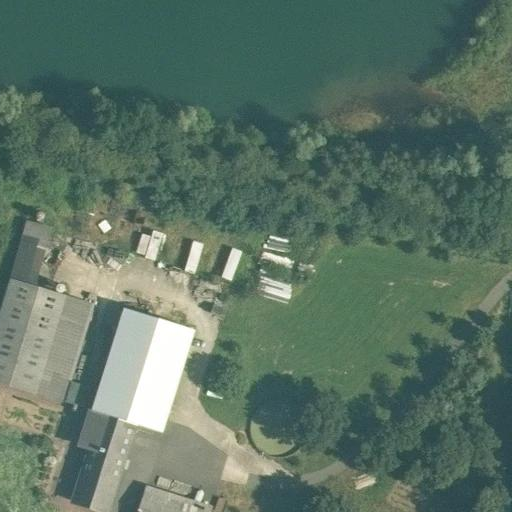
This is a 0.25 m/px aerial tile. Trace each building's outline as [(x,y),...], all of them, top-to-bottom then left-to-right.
[(39,240),(24,235),(10,281),(26,285),(39,240)] [(185,268),(198,272),(207,243),(194,239),(185,268)] [(235,281),(245,250),(231,246),(222,277),(235,281)] [(26,285),(10,281),(0,315),(0,383),(93,411),(97,396),(69,388),(94,306),(26,285)] [(190,308),(143,293),(137,313),(183,327),(190,308)] [(137,313),(125,309),(97,396),(93,411),(92,412),(112,418),(134,425),(162,433),(195,331),(183,327),(137,313)] [(306,441),(308,429),(305,418),(299,409),(290,403),(278,401),(267,403),(258,410),(252,419),(250,430),(252,441),(259,450),(268,457),(279,459),(290,456),(299,450),(306,441)] [(112,418),(92,412),(78,456),(88,459),(74,502),(105,511),(106,511),(126,451),(104,444),(112,418)] [(134,425),(112,418),(104,444),(126,451),(134,425)] [(210,511),(212,508),(146,487),(138,511),(210,511)]
